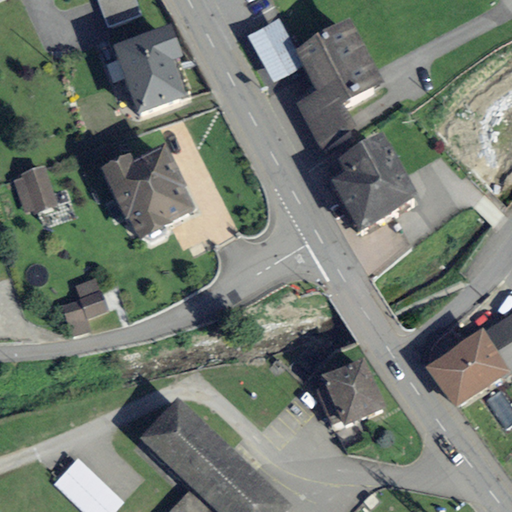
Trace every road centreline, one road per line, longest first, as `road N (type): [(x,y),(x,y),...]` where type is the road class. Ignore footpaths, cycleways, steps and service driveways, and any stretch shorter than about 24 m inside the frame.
road 1 (residential): [(0,356),(174,322),(318,237)]
road 2 (primary): [(318,237),(188,0)]
road 3 (primary): [(506,511),(393,357)]
road 4 (residential): [(511,245),(476,291),(393,357)]
road 5 (primary): [(393,357),(318,237)]
